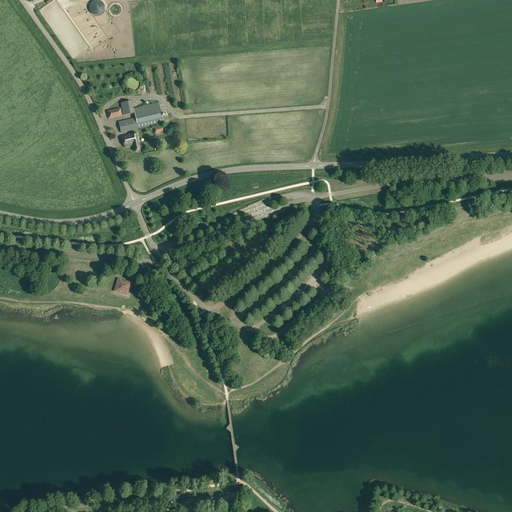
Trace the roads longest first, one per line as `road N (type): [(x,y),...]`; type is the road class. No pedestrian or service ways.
road 1 (tertiary): [(134,203),(237,169),(511,154)]
road 2 (unclassified): [(134,203),(81,85),(21,0)]
road 3 (track): [(312,166),(338,0)]
road 4 (tertiary): [(134,203),(71,222),(0,213)]
